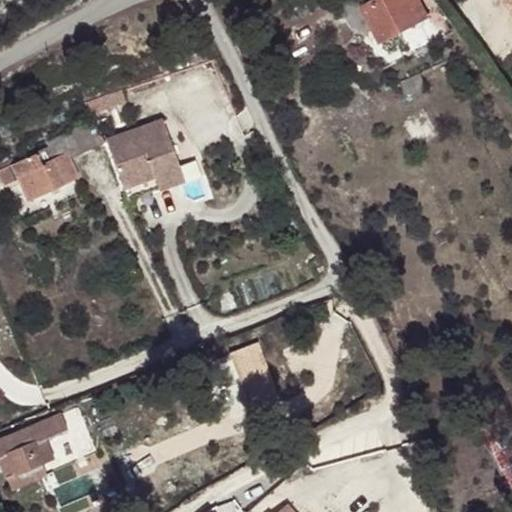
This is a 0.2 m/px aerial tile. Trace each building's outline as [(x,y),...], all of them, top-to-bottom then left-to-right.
[(312,11),(300,18),(308,31),(320,23),(317,20),(337,8),(330,0),(323,0),(310,8),(312,11)] [(420,0),(394,0),(367,17),(388,52),(435,24),(420,0)] [(434,82),(415,93),(423,106),(442,94),(434,82)] [(106,138),(128,197),(184,176),(163,118),(106,138)] [(53,145),(34,153),(11,164),(0,168),(0,177),(3,185),(18,178),(26,197),(76,175),(70,160),(101,147),(90,124),(51,141),(53,145)] [(264,341),(236,349),(252,403),(281,395),(264,341)] [(0,438),(0,457),(8,475),(26,468),(54,456),(40,422),(0,438)] [(76,430),(53,436),(59,461),(82,456),(76,430)] [(31,480),(26,468),(8,475),(12,487),(31,480)]
